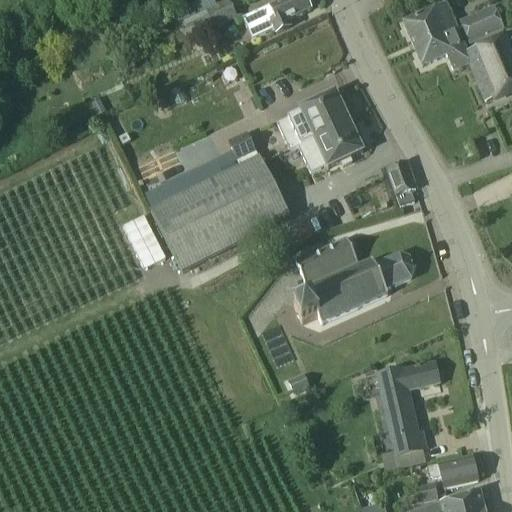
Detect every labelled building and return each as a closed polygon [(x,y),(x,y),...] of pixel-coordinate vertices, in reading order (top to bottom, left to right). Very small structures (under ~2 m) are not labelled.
[(270,7),(249,17),(243,20),(252,41),(274,31),(276,35),(290,29),(286,22),(309,11),(304,0),(291,0),(271,10),(270,7)] [(237,21),(229,2),(212,9),(212,10),(205,13),(201,5),(181,13),(193,40),(237,21)] [(414,50),(457,32),(446,8),(403,27),(414,50)] [(503,32),(494,10),(460,25),(470,46),(503,32)] [(457,32),(414,50),(422,70),(446,59),(453,73),(468,66),(482,97),(511,84),(511,35),(467,55),(457,32)] [(297,149),(310,143),(350,125),(349,124),(348,125),(335,96),(322,101),(322,100),(311,105),(312,106),(299,112),(300,114),(276,126),(289,153),(297,149)] [(350,125),(310,143),(297,149),(310,176),(326,168),(327,171),(339,165),(339,166),(350,162),(350,160),(362,155),(353,135),(354,135),(350,125)] [(227,145),(237,165),(257,156),(247,136),(227,145)] [(182,276),(290,220),(258,158),(150,215),(182,276)] [(415,194),(406,167),(389,173),(401,209),(414,205),(410,195),(415,194)] [(374,269),(372,264),(357,271),(356,268),(358,267),(347,241),(296,265),(308,290),(310,289),(312,292),(306,294),(309,301),(293,308),(302,327),(318,320),(321,327),(387,297),(385,293),(409,282),(414,273),(409,262),(400,258),(374,269)] [(439,387),(435,367),(404,374),(403,372),(377,378),(396,459),(426,453),(422,436),(418,437),(408,394),(439,387)] [(304,377),(288,384),(294,399),(310,392),(304,377)] [(438,468),(438,469),(427,471),(430,480),(433,482),(440,481),(443,491),(477,484),(472,460),(438,468)] [(434,487),(415,491),(418,508),(437,504),(434,487)] [(484,511),(480,495),(425,511),(484,511)]
